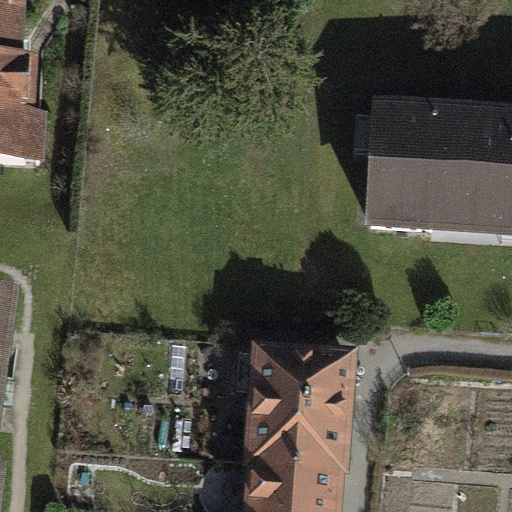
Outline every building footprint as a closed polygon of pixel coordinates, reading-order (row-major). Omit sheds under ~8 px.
[(0,0),(0,164),(25,166),(30,69),(5,68),(6,44),(16,45),(18,0),(0,0)] [(505,129),(379,121),(372,229),(433,233),(434,220),(511,224),(511,133),(505,134),(505,129)] [(0,381),(0,374),(10,302),(0,300),(0,405),(3,383),(0,381)] [(342,472),(351,365),(261,358),(253,465),(256,466),(339,472),(342,472)] [(335,511),(339,472),(256,466),(252,511),(335,511)]
